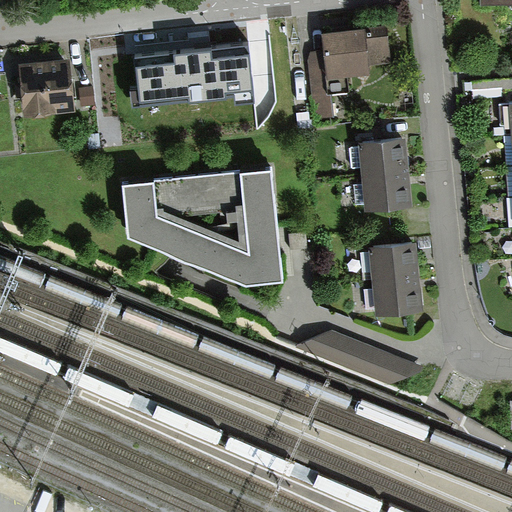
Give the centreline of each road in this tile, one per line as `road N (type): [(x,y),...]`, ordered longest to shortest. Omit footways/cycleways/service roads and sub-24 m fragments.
road 1 (residential): [(421,0),(452,317),(466,350),(511,365)]
road 2 (residential): [(0,34),(228,7)]
